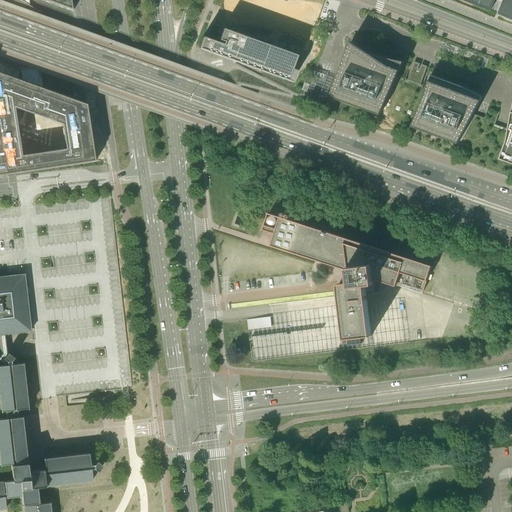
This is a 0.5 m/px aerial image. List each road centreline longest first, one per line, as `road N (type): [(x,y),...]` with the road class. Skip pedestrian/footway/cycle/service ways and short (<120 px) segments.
road 1 (primary): [(0,37),(507,219)]
road 2 (primary): [(502,200),(0,21)]
road 3 (secondary): [(117,0),(179,425)]
road 4 (secondary): [(202,405),(167,79)]
road 5 (primary): [(511,368),(202,405)]
road 6 (primary): [(204,422),(511,383)]
road 7 (primary): [(362,0),(511,55)]
